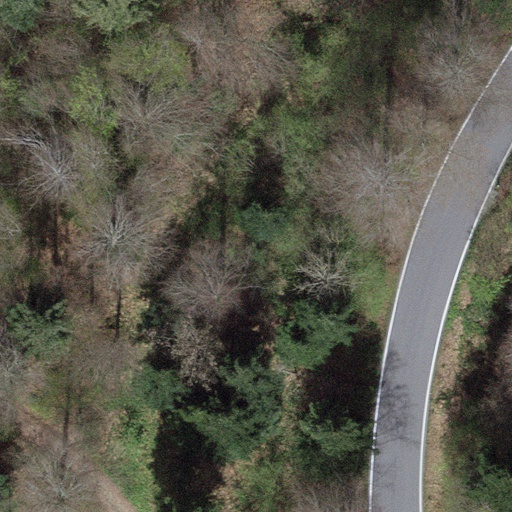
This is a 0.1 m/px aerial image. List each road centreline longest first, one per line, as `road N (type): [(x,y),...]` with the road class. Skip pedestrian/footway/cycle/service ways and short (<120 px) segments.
road 1 (tertiary): [(398,511),(406,380),(422,303),(463,184),(511,92)]
road 2 (track): [(0,411),(43,437),(116,511)]
